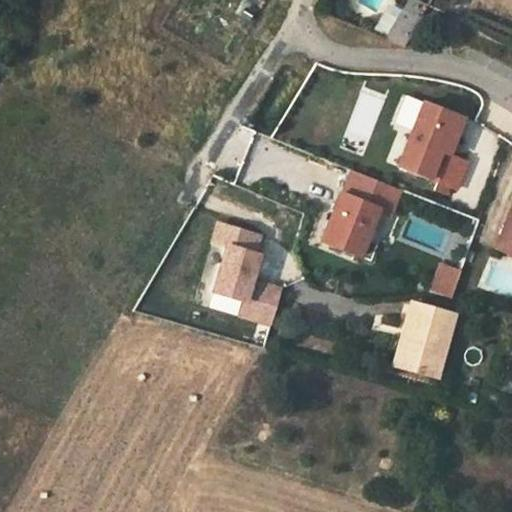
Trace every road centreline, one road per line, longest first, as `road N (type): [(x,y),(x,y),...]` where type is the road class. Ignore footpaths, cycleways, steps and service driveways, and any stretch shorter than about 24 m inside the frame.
road 1 (residential): [(291,23),(327,48),(433,60),(511,93)]
road 2 (residential): [(291,23),(187,194)]
